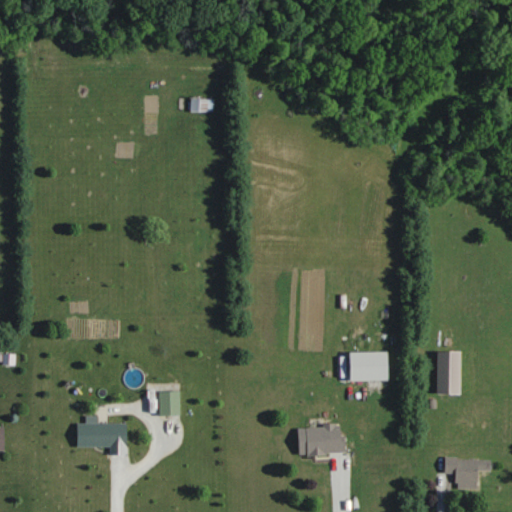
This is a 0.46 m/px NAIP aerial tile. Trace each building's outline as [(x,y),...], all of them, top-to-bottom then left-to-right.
[(208,112),(208,99),(192,99),(192,112),(208,112)] [(389,352),(351,352),(351,381),(389,381),(389,352)] [(438,394),(461,394),(461,352),(438,352),(438,394)] [(159,392),(159,415),(180,415),(180,392),(159,392)] [(78,424),(78,447),(111,447),(111,456),(127,456),(127,424),(78,424)] [(299,426),(300,455),(345,454),(344,425),(299,426)] [(493,459),(446,458),(445,473),(457,474),(457,489),(478,490),(479,470),(493,471),(493,459)]
